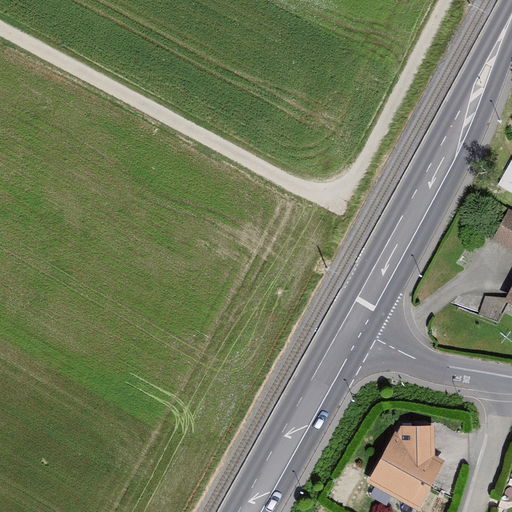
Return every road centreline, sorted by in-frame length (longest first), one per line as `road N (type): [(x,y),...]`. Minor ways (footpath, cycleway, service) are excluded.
road 1 (track): [(0,32),(296,192),(329,189),(349,177),(444,0)]
road 2 (primary): [(511,11),(394,216),(341,331)]
road 3 (primary): [(341,331),(241,511)]
road 4 (residential): [(341,331),(413,364),(510,383)]
road 5 (residential): [(510,383),(472,511)]
